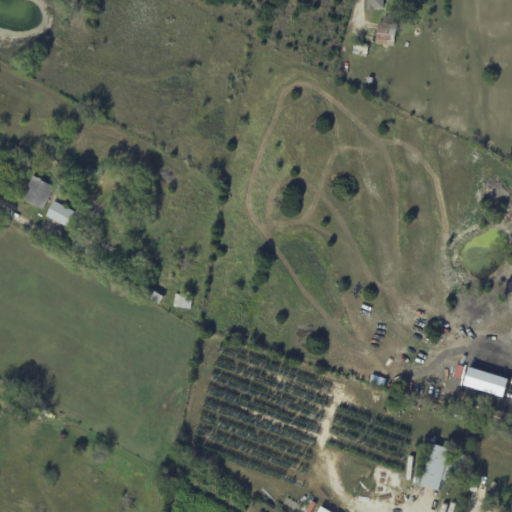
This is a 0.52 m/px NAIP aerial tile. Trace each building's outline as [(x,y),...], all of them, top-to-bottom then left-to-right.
[(384,0),(367,0),(367,8),(384,8),(384,0)] [(375,45),(378,23),(397,25),(395,47),(375,45)] [(364,46),(369,47),(367,53),(353,49),(355,44),(364,46)] [(55,187),(43,209),(24,199),(30,187),(27,186),(33,175),(36,177),(36,178),(55,187)] [(59,205),(74,213),(66,228),(45,217),(53,202),(59,205)] [(79,203),(92,208),(87,221),(74,217),(79,203)] [(139,252),(133,263),(100,246),(95,256),(75,245),(80,235),(88,239),(91,234),(96,237),(99,231),(105,234),(108,229),(115,233),(112,238),(139,252)] [(160,297),(162,298),(158,306),(141,296),(146,288),(160,297)] [(173,306),(175,295),(192,298),(190,311),(173,308),(173,306)] [(432,489),(419,485),(431,444),(452,450),(450,457),(460,460),(454,484),(443,481),(440,491),(432,489)] [(480,508),(479,511),(475,509),(473,511),(466,511),(473,494),(480,496),(477,504),(481,506),(480,508)]
